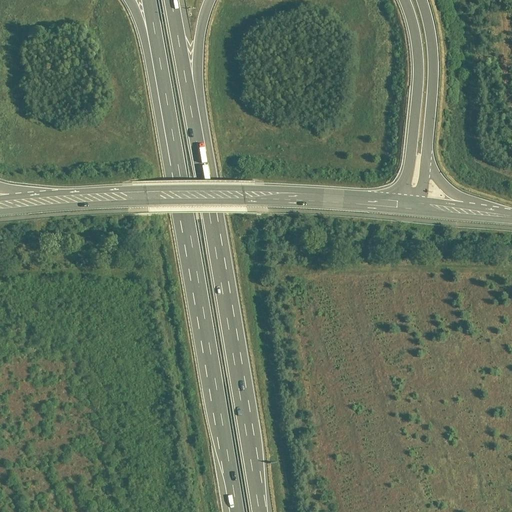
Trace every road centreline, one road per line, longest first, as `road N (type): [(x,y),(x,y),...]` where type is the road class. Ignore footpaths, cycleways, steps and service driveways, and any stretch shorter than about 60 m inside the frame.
road 1 (tertiary): [(59,203),(257,197),(405,206)]
road 2 (motorway): [(178,170),(236,511)]
road 3 (motorway): [(258,511),(204,181)]
road 4 (motorway): [(403,0),(417,62),(405,206)]
road 5 (motorway): [(204,181),(209,157),(197,73),(213,0)]
road 6 (motorway): [(204,181),(171,0)]
road 7 (motorway): [(128,0),(143,32),(165,150),(178,170)]
road 8 (motorway): [(148,0),(178,170)]
road 9 (motorway): [(428,149),(432,49),(418,0)]
